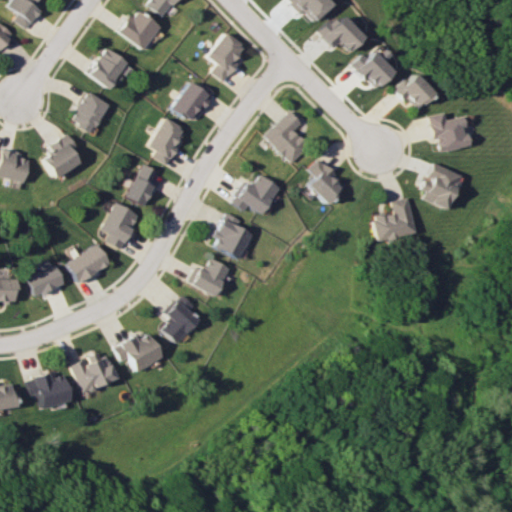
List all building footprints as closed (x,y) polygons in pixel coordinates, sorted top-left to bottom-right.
[(9,20),(22,29),(36,8),(30,4),(32,0),(4,0),(1,5),(13,13),(9,20)] [(141,0),(140,3),(158,16),(168,0),(141,0)] [(306,21),(324,4),(321,0),(281,0),(293,12),(296,10),(306,21)] [(113,33),(139,49),(154,24),(128,8),(113,33)] [(310,31),(324,47),(332,41),(342,51),(357,37),(336,15),(326,24),(322,20),(310,31)] [(207,72),(221,81),(234,61),(231,60),(240,45),(219,31),(203,57),(213,63),(207,72)] [(105,88),(121,60),(99,47),(82,75),(105,88)] [(372,55),(367,50),(360,57),(355,52),(343,65),(369,89),(387,70),(377,61),(385,54),(378,48),(372,55)] [(408,110),(427,93),(407,71),(388,88),(408,110)] [(168,107),(186,119),(195,107),(199,110),(212,91),(198,82),(195,86),(186,80),(168,107)] [(85,132),(102,102),(81,90),(64,120),(85,132)] [(260,135),(286,162),(303,146),(288,131),(297,122),(286,110),(260,135)] [(433,151),(461,145),(455,116),(438,119),(437,112),(421,115),(426,139),(430,138),(433,151)] [(143,145),(152,150),(149,155),(162,163),(183,130),(161,116),(143,145)] [(41,146),(45,152),(35,158),(49,178),(73,161),(67,152),(72,148),(61,132),(41,146)] [(0,177),(17,182),(22,159),(14,157),(15,152),(0,148),(0,177)] [(303,184),(321,203),(338,187),(328,176),(330,174),(314,158),(303,168),(310,176),(303,184)] [(415,198),(439,208),(454,174),(426,162),(419,178),(418,177),(413,188),(418,191),(415,198)] [(154,171),(138,163),(121,196),(139,205),(146,192),(144,190),(154,171)] [(244,205),(256,213),(274,186),(256,174),(249,183),(243,180),(228,202),(240,210),(244,205)] [(371,239),(407,233),(402,197),(384,200),(386,212),(367,215),(371,239)] [(105,233),(101,240),(116,249),(136,214),(112,201),(96,228),(105,233)] [(236,218),(220,211),(208,236),(212,238),(208,246),(233,258),(245,232),(232,226),(236,218)] [(61,260),(72,281),(104,265),(94,244),(61,260)] [(208,296),(223,267),(202,256),(187,284),(208,296)] [(22,276),(29,295),(59,284),(52,264),(46,266),(44,259),(34,262),(37,271),(22,276)] [(0,299),(11,300),(11,278),(0,278),(0,299)] [(191,320),(182,311),(188,305),(177,294),(158,314),(163,320),(155,328),(169,342),(191,320)] [(116,360),(123,357),(130,370),(156,357),(143,332),(134,336),(133,333),(109,345),(116,360)] [(82,358),(66,363),(74,390),(110,380),(103,354),(93,357),(91,352),(81,355),(82,358)] [(36,407),(64,401),(58,374),(49,376),(48,372),(21,378),(25,395),(33,393),(36,407)] [(9,383),(0,383),(0,406),(11,406),(9,383)]
